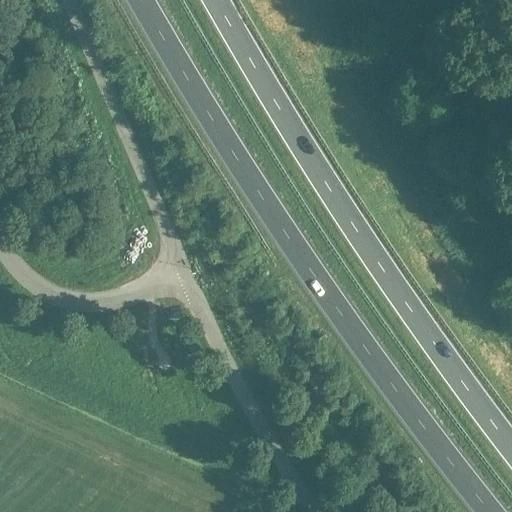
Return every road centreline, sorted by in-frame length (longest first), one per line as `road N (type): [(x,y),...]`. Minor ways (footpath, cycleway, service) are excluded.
road 1 (trunk): [(136,0),(283,234),(488,511)]
road 2 (trunk): [(511,448),(326,188),(214,0)]
road 3 (unclassified): [(183,270),(70,0)]
road 4 (unclassified): [(310,511),(183,270)]
road 5 (unclassified): [(183,270),(131,296),(74,304),(27,282),(0,247)]
